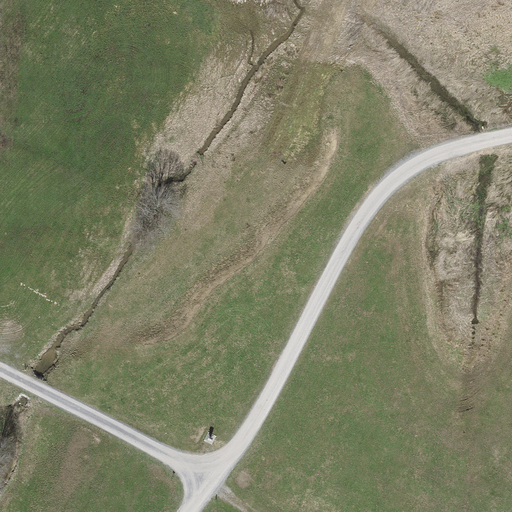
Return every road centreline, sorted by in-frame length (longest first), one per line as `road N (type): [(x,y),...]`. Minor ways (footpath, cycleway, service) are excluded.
road 1 (track): [(188,511),(246,439),(396,179),(511,138)]
road 2 (track): [(250,511),(213,481),(0,373)]
